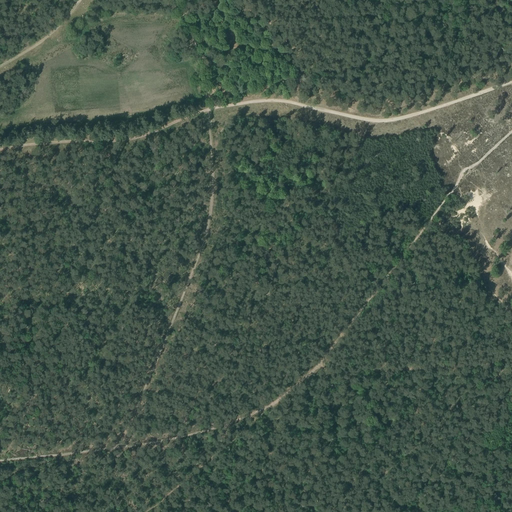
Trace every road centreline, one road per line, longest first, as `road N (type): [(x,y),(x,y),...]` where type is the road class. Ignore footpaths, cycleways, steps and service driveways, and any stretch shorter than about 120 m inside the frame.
road 1 (track): [(208,109),(272,100),(383,121),(511,82)]
road 2 (track): [(0,147),(125,137),(208,109)]
